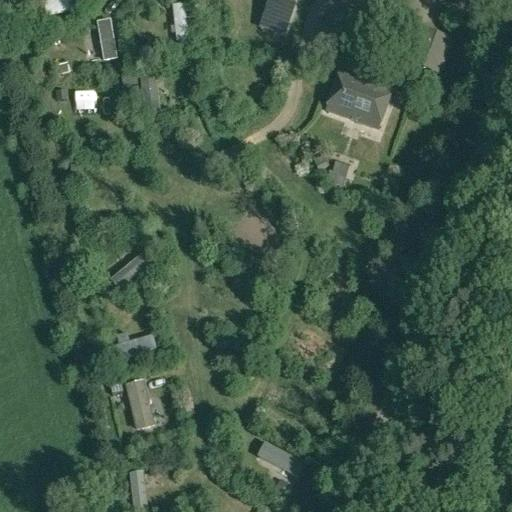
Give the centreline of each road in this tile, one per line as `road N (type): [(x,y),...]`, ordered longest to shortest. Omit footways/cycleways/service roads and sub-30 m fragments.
road 1 (unclassified): [(347,511),(511,53)]
road 2 (unknown): [(323,0),(307,22),(290,109),(220,166),(202,200),(190,367)]
